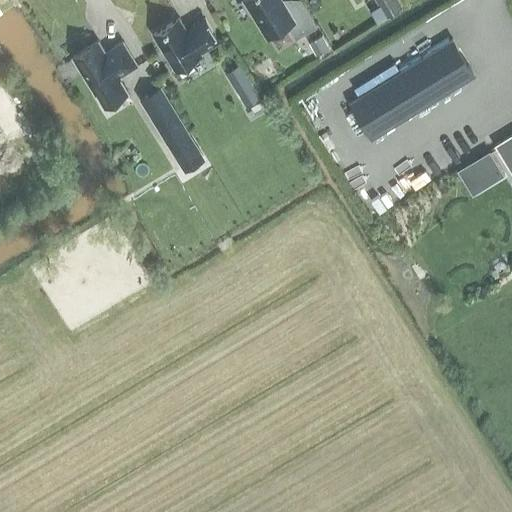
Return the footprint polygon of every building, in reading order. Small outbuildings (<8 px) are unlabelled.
[(281,0),(242,0),(266,38),(286,26),(294,40),(316,27),(299,0),(298,0),(286,7),(281,0)] [(402,6),(398,0),(375,0),(386,17),(402,6)] [(153,35),(175,71),(201,55),(200,54),(218,42),(204,19),(185,30),(178,19),(153,35)] [(322,35),(308,43),(316,55),(329,47),(322,35)] [(372,138),(474,76),(452,40),(350,103),(372,138)] [(136,66),(122,42),(104,53),(98,42),(72,57),(94,94),(95,93),(102,105),(126,90),(119,78),(120,78),(119,76),(136,66)] [(240,63),(225,73),(246,107),(261,98),(240,63)] [(160,88),(141,100),(157,125),(167,131),(181,122),(160,88)] [(511,135),(496,145),(511,172),(511,135)] [(489,151),(481,156),(496,181),(504,176),(489,151)]
